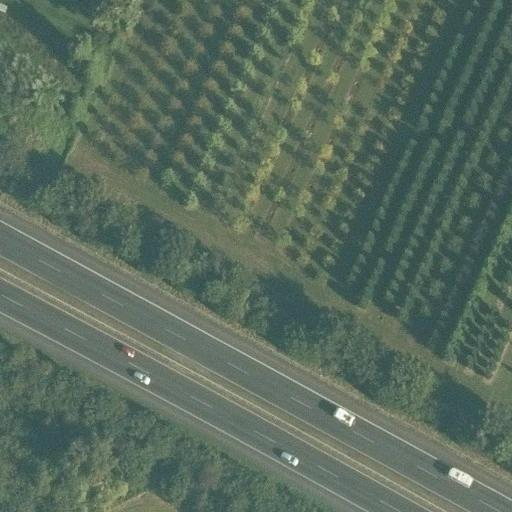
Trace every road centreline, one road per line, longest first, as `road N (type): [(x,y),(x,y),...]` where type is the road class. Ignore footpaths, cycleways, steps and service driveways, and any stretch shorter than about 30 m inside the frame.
road 1 (motorway): [(491,511),(0,242)]
road 2 (motorway): [(0,297),(393,511)]
